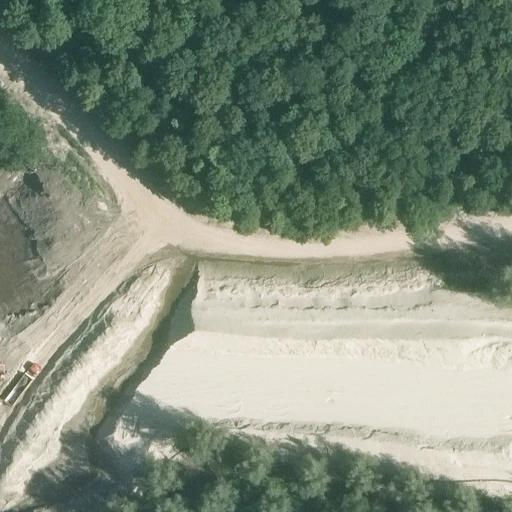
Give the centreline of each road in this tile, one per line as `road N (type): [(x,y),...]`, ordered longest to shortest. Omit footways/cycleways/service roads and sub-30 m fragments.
road 1 (track): [(0,44),(189,238),(70,389),(0,458)]
road 2 (track): [(189,238),(268,253),(511,229)]
